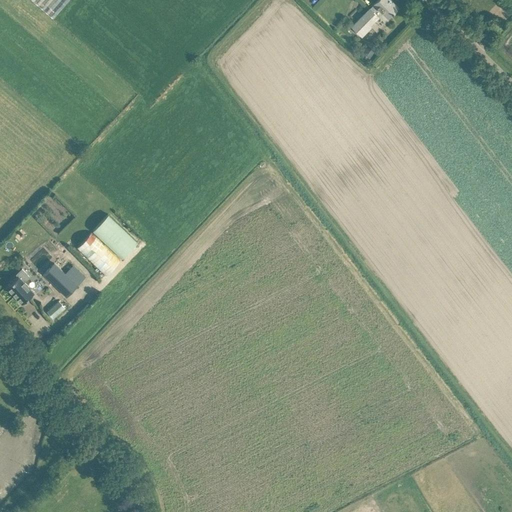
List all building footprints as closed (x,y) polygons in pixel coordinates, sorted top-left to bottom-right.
[(33,0),(53,17),(67,0),(33,0)] [(388,17),(398,7),(391,0),(377,0),(357,20),(350,26),(361,37),(371,27),(369,25),(382,12),(388,17)] [(372,52),(365,47),(362,51),(369,57),(372,52)] [(92,230),(121,258),(137,241),(108,213),(92,230)] [(76,247),(105,275),(120,259),(91,231),(76,247)] [(77,284),(64,271),(68,268),(59,260),(56,263),(54,262),(43,273),(66,295),(77,284)] [(22,268),(16,273),(18,275),(6,286),(22,303),(34,292),(23,282),(29,276),(22,268)] [(58,300),(46,310),(53,318),(65,307),(58,300)]
